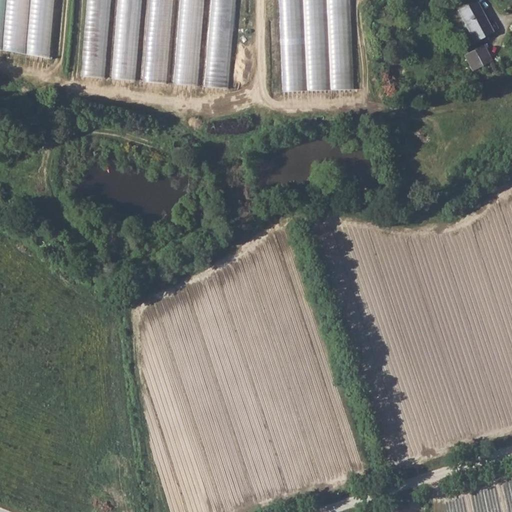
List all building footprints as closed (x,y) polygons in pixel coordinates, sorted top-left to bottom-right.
[(88,0),(82,76),(105,78),(111,0),(88,0)] [(119,5),(112,79),(136,81),(142,0),(129,0),(129,6),(119,5)] [(181,0),(175,84),(199,86),(205,0),(181,0)] [(212,0),(206,87),(230,89),(236,0),(212,0)] [(280,0),(282,91),(354,89),(351,0),(280,0)] [(473,0),(456,9),(472,40),(490,31),(473,0)] [(167,83),(173,9),(162,8),(162,9),(150,8),(144,82),(167,83)] [(481,46),(462,56),(471,71),(489,61),(481,46)]
